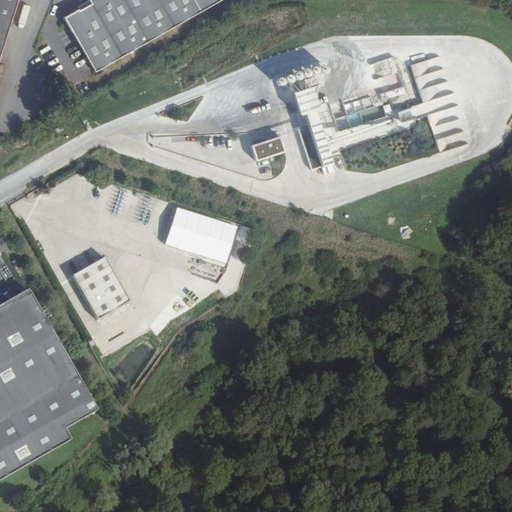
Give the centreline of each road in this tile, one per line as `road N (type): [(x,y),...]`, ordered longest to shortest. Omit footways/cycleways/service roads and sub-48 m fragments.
road 1 (unknown): [(5,188),(31,215),(157,262)]
road 2 (unknown): [(0,120),(44,0)]
